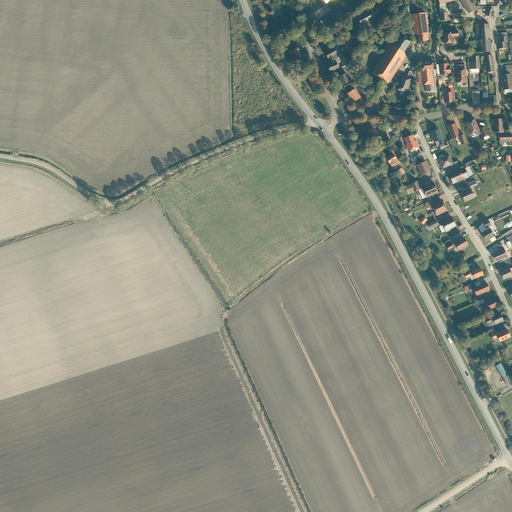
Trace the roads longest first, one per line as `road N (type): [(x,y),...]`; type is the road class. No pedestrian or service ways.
road 1 (tertiary): [(321,126),(383,215),(507,458)]
road 2 (unclassified): [(321,126),(263,133),(115,203),(37,162),(0,155)]
road 3 (residential): [(415,118),(511,317)]
road 4 (tertiary): [(242,0),(275,65),(321,126)]
road 5 (residential): [(305,0),(310,47),(340,118)]
